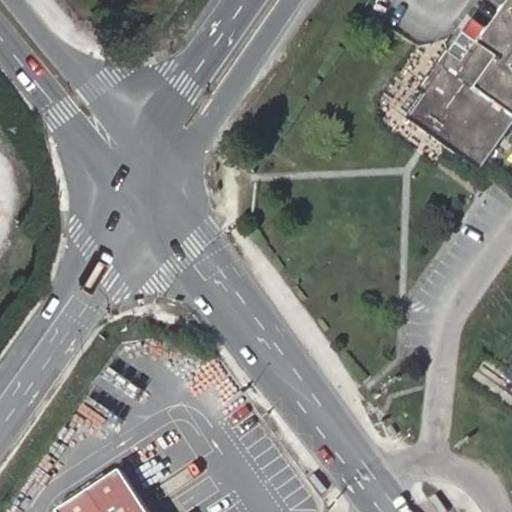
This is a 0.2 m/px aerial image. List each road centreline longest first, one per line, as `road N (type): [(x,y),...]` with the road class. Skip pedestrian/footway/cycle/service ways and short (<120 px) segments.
road 1 (tertiary): [(394,511),(148,189)]
road 2 (tertiary): [(148,189),(0,414)]
road 3 (motorway): [(148,189),(292,0)]
road 4 (secondary): [(148,189),(90,92),(16,0)]
road 5 (motorway): [(247,0),(187,85),(148,189)]
road 6 (secondary): [(0,36),(61,113),(148,189)]
